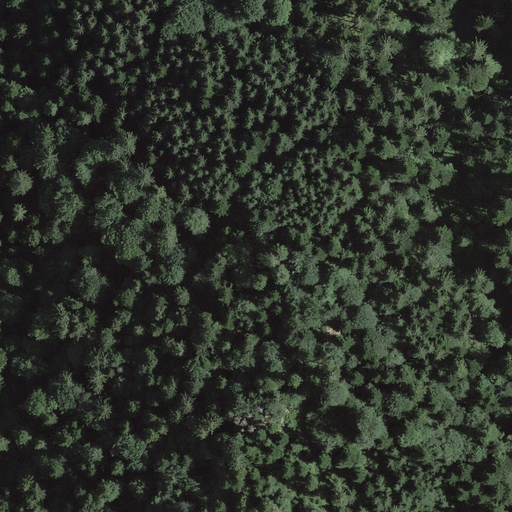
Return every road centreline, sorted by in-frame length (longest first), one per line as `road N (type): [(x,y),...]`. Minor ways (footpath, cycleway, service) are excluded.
road 1 (track): [(511,320),(452,273),(405,207),(362,100),(303,47),(259,25),(218,25),(155,42),(0,147)]
road 2 (track): [(362,100),(342,131),(270,159),(243,181),(204,236)]
